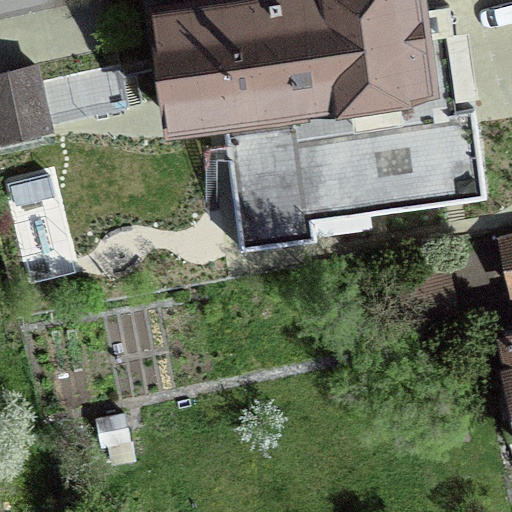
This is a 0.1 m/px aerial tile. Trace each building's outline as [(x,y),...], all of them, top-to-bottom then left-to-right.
[(443,85),(428,87),(416,0),(225,0),(154,10),(169,122),(289,106),(291,126),(225,135),(240,249),(312,239),(309,221),(482,198),(471,114),(448,117),(443,85)] [(32,68),(0,75),(0,135),(45,127),(32,68)] [(511,234),(499,238),(510,291),(511,290),(511,234)] [(396,281),(410,340),(459,328),(444,269),(396,281)] [(511,337),(500,341),(507,372),(504,373),(511,404),(511,337)] [(111,464),(135,460),(132,442),(128,443),(122,416),(94,421),(100,449),(108,447),(111,464)]
